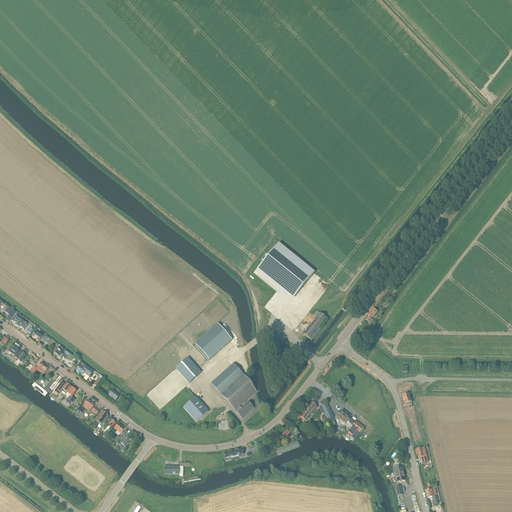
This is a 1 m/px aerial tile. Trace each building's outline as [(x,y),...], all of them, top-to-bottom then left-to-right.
[(279,244),(256,272),(292,301),(314,273),(279,244)] [(5,312),(12,317),(16,312),(9,307),(5,312)] [(367,315),(370,317),(369,318),(368,318),(365,320),(370,324),(372,321),(371,320),(372,319),(377,312),(373,308),(367,315)] [(316,319),(303,335),(311,341),(320,329),(318,328),(326,318),(320,314),(317,312),(313,317),(316,319)] [(22,322),(20,320),(22,318),(19,316),(17,318),(15,317),(12,321),(15,324),(15,325),(18,327),(20,324),(22,326),(20,328),(24,330),(27,325),(24,323),(22,322)] [(218,325),(195,345),(209,361),(232,341),(218,325)] [(38,334),(35,332),(32,337),(39,342),(40,340),(41,340),(42,339),(45,342),(48,344),(51,340),(45,336),(43,338),(40,336),(42,334),(39,333),(38,334)] [(14,343),(9,351),(16,355),(15,357),(17,359),(21,362),(23,363),(24,363),(25,362),(25,361),(26,362),(29,358),(26,356),(26,355),(22,353),(21,353),(19,351),(21,348),(14,343)] [(57,349),(54,354),(61,358),(62,357),(66,360),(66,359),(69,355),(64,351),(63,353),(62,353),(64,350),(59,347),(57,349)] [(201,373),(188,358),(176,369),(189,384),(201,373)] [(37,368),(38,369),(37,370),(44,375),(46,372),(49,368),(41,363),(37,368)] [(83,376),(84,374),(89,378),(93,373),(81,364),(76,371),(83,376)] [(237,414),(242,419),(254,409),(248,403),(241,409),(240,407),(256,392),(234,364),(211,384),(235,411),(238,414),(237,414)] [(32,386),(45,397),(48,393),(35,383),(32,386)] [(58,387),(54,392),(58,395),(60,393),(61,394),(62,393),(65,395),(66,395),(67,393),(71,387),(66,383),(65,385),(64,386),(62,384),(61,384),(58,387)] [(70,396),(65,402),(69,405),(71,403),(72,404),(75,400),(72,398),(75,394),(74,394),(76,391),(71,387),(67,393),(70,396)] [(186,393),(190,397),(197,391),(193,387),(186,393)] [(112,390),(108,395),(116,401),(120,396),(114,392),(112,391),(112,390)] [(404,404),(407,403),(409,403),(409,404),(412,403),(411,399),(410,399),(408,394),(402,396),(404,404)] [(197,423),(200,420),(209,412),(195,397),(183,408),(197,423)] [(94,406),(89,401),(88,400),(83,407),(81,406),(78,411),(83,414),(88,408),(91,410),(94,406)] [(312,403),(301,417),(300,416),(298,418),(304,423),(310,415),(311,416),(312,414),(314,416),(316,413),(314,412),(318,408),(312,403)] [(321,406),(318,411),(320,415),(324,413),(325,415),(327,419),(330,424),(333,431),(338,429),(335,422),(327,404),(321,406)] [(102,426),(109,417),(102,411),(93,424),(96,426),(98,423),(102,426)] [(346,423),(351,428),(350,427),(349,427),(348,428),(348,429),(348,430),(349,431),(346,434),(354,440),(363,427),(356,422),(355,423),(349,418),(350,418),(341,411),(336,417),(345,424),(346,423)] [(112,428),(116,423),(111,419),(107,424),(112,428)] [(117,431),(121,434),(125,429),(118,424),(114,429),(113,431),(115,433),(117,431)] [(287,431),(283,434),(289,440),(293,437),(287,431)] [(129,439),(127,438),(126,439),(125,438),(120,443),(118,442),(116,444),(120,447),(122,445),(124,446),(129,439)] [(297,446),(296,443),(282,448),(284,452),(297,446)] [(418,449),(416,450),(418,459),(420,458),(421,459),(421,463),(422,464),(425,463),(428,462),(426,452),(425,451),(422,452),(422,448),(418,449)] [(242,450),(224,453),(226,459),(239,456),(243,455),(242,450)] [(385,464),(383,465),(384,467),(385,469),(387,467),(386,466),(391,463),(389,461),(385,463),(385,464)] [(164,475),(179,475),(179,477),(183,477),(183,467),(183,466),(190,466),(190,464),(183,464),(183,463),(180,463),(179,467),(164,467),(164,475)] [(403,468),(402,469),(394,471),(397,483),(406,481),(403,468)] [(434,505),(438,504),(439,504),(434,488),(431,489),(425,491),(427,499),(432,498),(434,505)]
